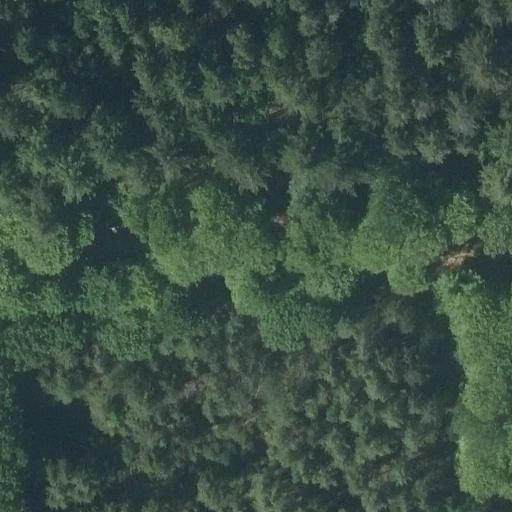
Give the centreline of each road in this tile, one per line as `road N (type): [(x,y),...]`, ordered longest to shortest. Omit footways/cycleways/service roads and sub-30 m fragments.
road 1 (track): [(511,220),(0,252)]
road 2 (track): [(511,446),(491,221),(448,71)]
